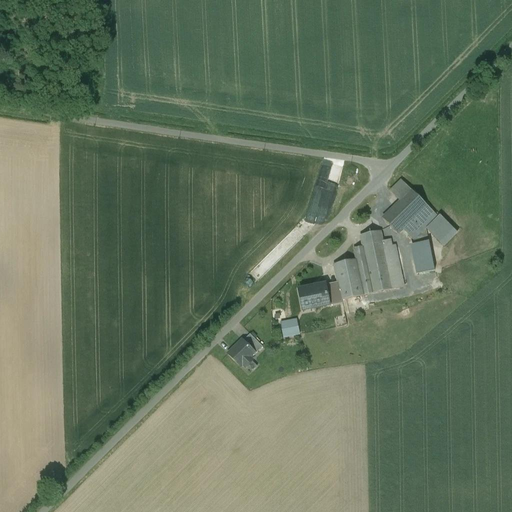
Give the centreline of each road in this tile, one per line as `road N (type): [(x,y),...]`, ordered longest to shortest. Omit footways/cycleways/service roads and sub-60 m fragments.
road 1 (unclassified): [(39,511),(393,160)]
road 2 (residential): [(0,109),(393,160)]
road 3 (unclassified): [(393,160),(511,45)]
